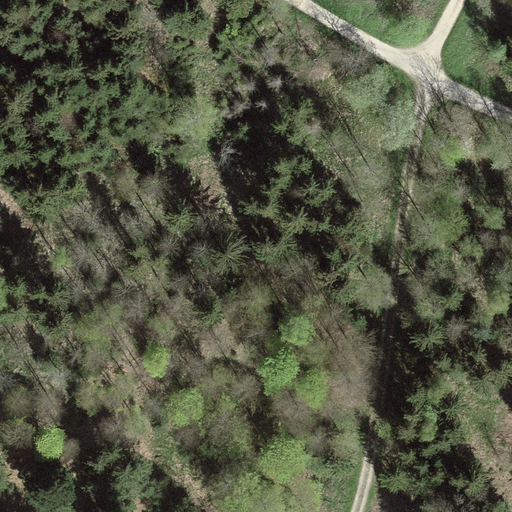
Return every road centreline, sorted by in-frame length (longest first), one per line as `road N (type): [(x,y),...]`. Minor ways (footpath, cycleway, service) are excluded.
road 1 (track): [(355,511),(371,458),(425,76)]
road 2 (track): [(425,76),(299,0)]
